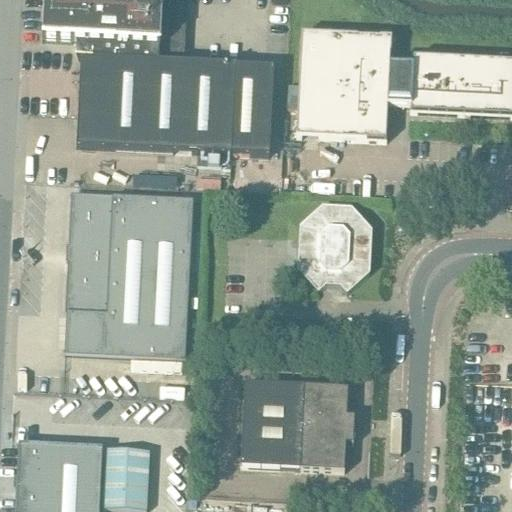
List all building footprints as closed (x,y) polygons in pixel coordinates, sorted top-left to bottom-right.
[(84,62),(184,67),(186,0),(43,0),(42,45),(75,47),(84,62)] [(389,70),(390,65),(391,43),(300,38),(295,142),(386,146),(387,111),(409,112),(409,117),(511,121),(511,66),(412,62),(411,72),(389,70)] [(80,64),(80,65),(76,152),(231,160),(236,70),(184,67),(84,62),(77,62),(77,63),(80,64)] [(231,160),(269,162),(273,72),(236,70),(231,160)] [(192,205),(72,199),(70,253),(189,259),(192,205)] [(371,235),(350,212),(322,211),(299,231),(297,274),(317,297),(325,290),(339,291),(346,299),(369,278),(371,235)] [(67,305),(187,311),(189,259),(70,253),(67,305)] [(64,359),(184,365),(187,311),(67,305),(64,359)] [(353,437),(346,437),(348,393),(244,388),(240,472),(344,477),(345,449),(352,449),(353,437)] [(20,450),(16,511),(99,511),(102,454),(20,450)]
